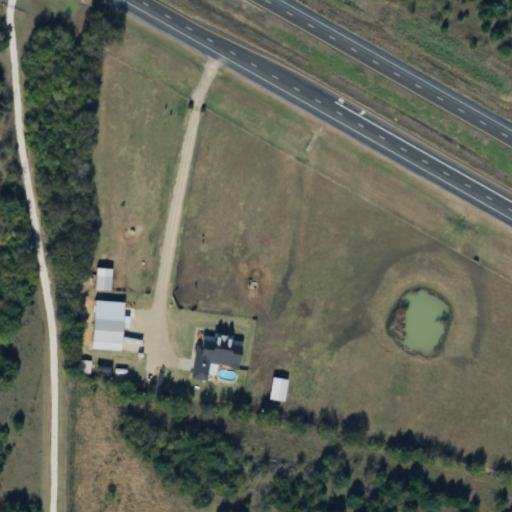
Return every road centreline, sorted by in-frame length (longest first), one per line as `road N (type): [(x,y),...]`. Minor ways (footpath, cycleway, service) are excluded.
road 1 (trunk): [(138,0),(511,208)]
road 2 (trunk): [(511,135),(269,0)]
